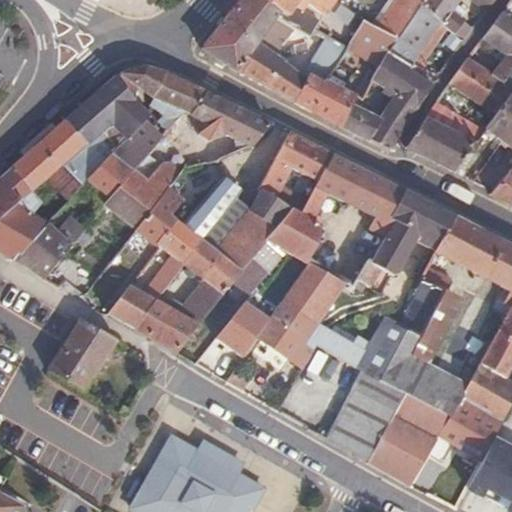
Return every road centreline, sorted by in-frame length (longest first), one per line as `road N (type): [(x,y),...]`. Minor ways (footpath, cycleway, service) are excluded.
road 1 (tertiary): [(154,46),(511,223)]
road 2 (residential): [(0,314),(45,346),(3,414),(104,475),(165,363)]
road 3 (residential): [(352,478),(165,363)]
road 4 (tertiary): [(130,35),(9,140)]
road 5 (tertiary): [(9,140),(50,62),(25,0)]
